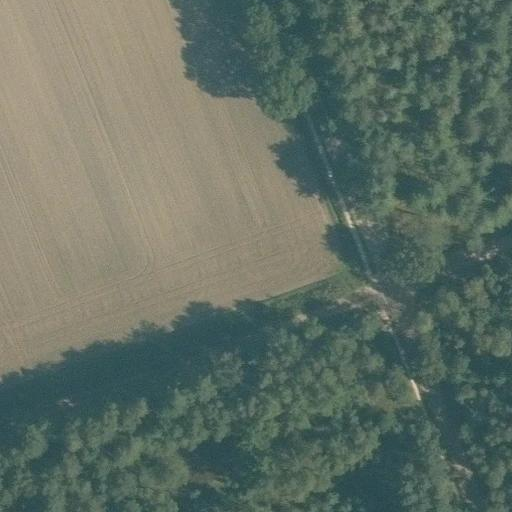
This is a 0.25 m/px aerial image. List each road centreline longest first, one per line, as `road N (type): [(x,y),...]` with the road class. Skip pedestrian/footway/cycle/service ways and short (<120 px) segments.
road 1 (track): [(0,423),(378,292)]
road 2 (track): [(378,292),(261,0)]
road 3 (track): [(475,511),(406,331),(378,292)]
road 4 (track): [(378,292),(511,235)]
